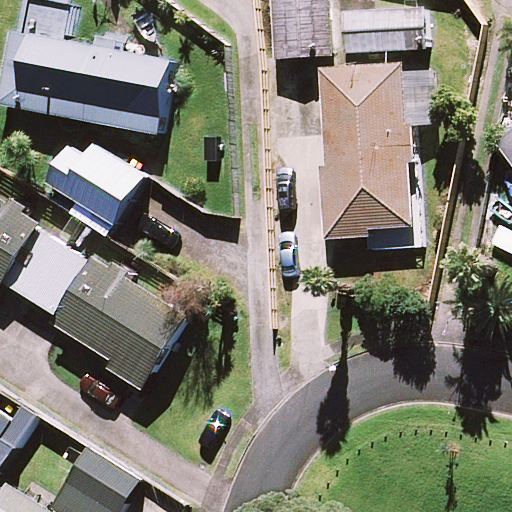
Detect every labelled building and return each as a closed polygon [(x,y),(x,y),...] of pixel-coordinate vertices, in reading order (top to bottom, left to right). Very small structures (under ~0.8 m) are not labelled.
[(124,55),(126,46),(104,42),(102,51),(73,45),(80,7),(42,0),(26,0),(6,108),(164,138),(178,65),(124,55)] [(335,60),(333,0),(278,0),(279,61),(335,60)] [(431,53),(430,13),(351,15),(352,56),(431,53)] [(416,231),(414,71),(330,71),(332,241),(379,241),(378,232),(416,231)] [(511,134),(502,142),(511,156),(511,134)] [(152,178),(82,137),(53,187),(122,228),(152,178)] [(194,318),(0,200),(0,287),(7,292),(10,286),(62,317),(58,325),(119,362),(114,370),(149,391),(194,318)] [(0,478),(32,431),(0,409),(0,478)] [(52,511),(16,490),(1,511),(52,511)]
